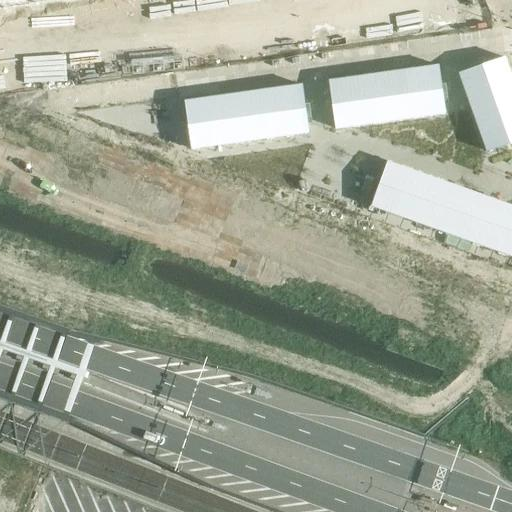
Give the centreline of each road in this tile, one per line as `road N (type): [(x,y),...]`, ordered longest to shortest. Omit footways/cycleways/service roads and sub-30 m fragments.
road 1 (trunk): [(511,504),(0,325)]
road 2 (trunk): [(0,378),(361,511)]
